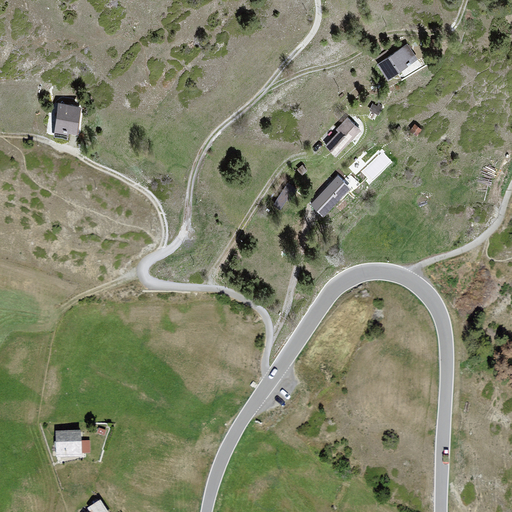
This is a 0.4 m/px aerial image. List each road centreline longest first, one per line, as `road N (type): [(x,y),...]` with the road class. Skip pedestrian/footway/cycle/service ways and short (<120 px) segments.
road 1 (residential): [(269,383),(268,321),(259,307),(226,290),(150,281),(144,265),(184,232),(199,156),(308,38),(316,0)]
road 2 (tertiary): [(440,511),(446,339),(440,313),(420,286),(380,272),(345,280),(269,383)]
road 3 (track): [(264,92),(342,64),(380,37),(451,28),(465,0)]
road 4 (track): [(160,252),(168,235),(163,210),(140,186),(30,137),(0,136)]
road 5 (tertiary): [(269,383),(232,436),(205,511)]
